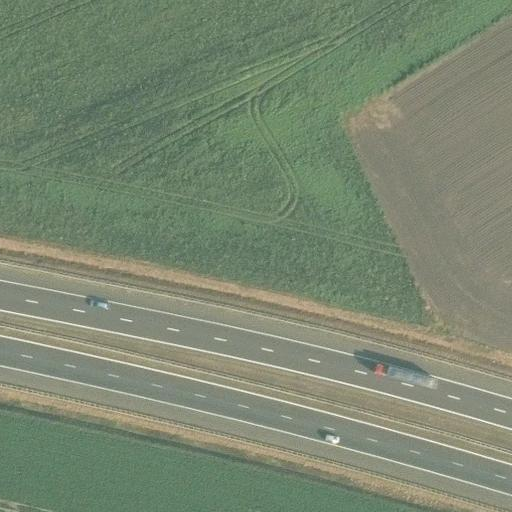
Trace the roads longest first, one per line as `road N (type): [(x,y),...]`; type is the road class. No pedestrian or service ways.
road 1 (motorway): [(0,353),(241,406),(511,483)]
road 2 (motorway): [(511,416),(254,349),(0,298)]
